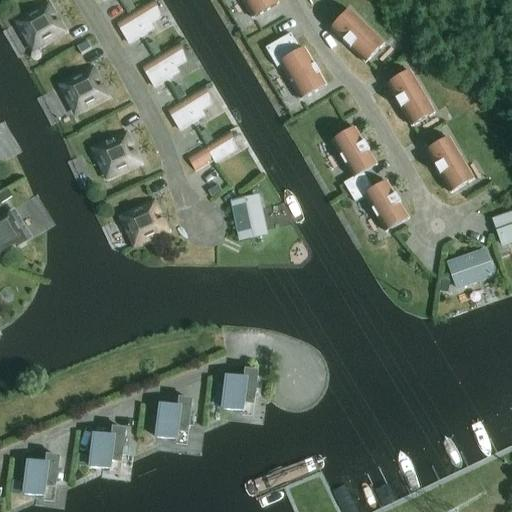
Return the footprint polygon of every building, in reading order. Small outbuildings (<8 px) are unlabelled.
[(242,0),(254,20),(280,4),(277,0),(242,0)] [(149,5),(117,23),(131,46),(152,33),(149,28),(159,22),(149,5)] [(37,48),(64,32),(48,6),(22,21),(37,48)] [(350,12),(332,30),(365,64),(384,46),(350,12)] [(292,35),(267,49),(278,68),(282,66),(302,101),(328,86),(307,50),(303,53),(292,35)] [(88,43),(78,49),(81,56),(92,50),(88,43)] [(177,75),(174,70),(184,64),(174,47),(143,66),(156,88),(177,75)] [(80,112),(107,98),(93,70),(65,85),(80,112)] [(388,86),(412,127),(435,114),(411,73),(388,86)] [(210,107),(200,90),(168,109),(181,131),(203,119),(200,113),(210,107)] [(344,184),(351,196),(370,185),(366,177),(379,169),(356,130),(333,143),(354,179),(344,184)] [(111,177),(140,164),(127,136),(98,149),(111,177)] [(187,158),(195,172),(227,154),(219,139),(187,158)] [(450,139),(427,152),(452,194),(474,181),(450,139)] [(370,185),(351,196),(355,204),(366,197),(386,233),(409,219),(389,184),(375,192),(370,185)] [(218,187),(208,193),(211,199),(222,193),(218,187)] [(8,190),(0,194),(0,199),(2,203),(13,197),(8,190)] [(259,199),(233,204),(241,240),(267,235),(259,199)] [(139,245),(167,232),(154,204),(126,217),(139,245)] [(511,215),(495,221),(504,246),(511,243),(511,215)] [(0,258),(26,242),(9,216),(0,221),(0,258)] [(485,252),(449,265),(458,290),(494,277),(485,252)] [(442,280),(440,292),(449,293),(451,281),(442,280)] [(247,381),(227,379),(224,409),(244,411),(245,402),(255,403),(259,374),(248,372),(247,381)] [(182,412),(162,409),(158,439),(178,442),(179,432),(190,434),(193,404),(183,403),(182,412)] [(115,441),(95,439),(92,469),(111,471),(113,462),(123,463),(126,434),(116,432),(115,441)] [(50,469),(30,467),(26,497),(46,499),(47,490),(57,491),(61,462),(51,460),(50,469)] [(14,482),(12,495),(21,496),(23,483),(14,482)]
